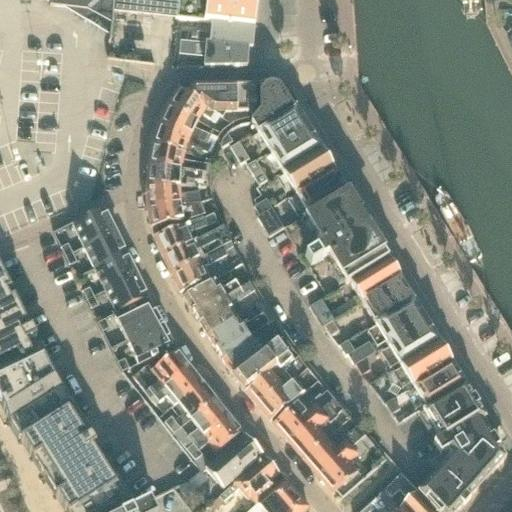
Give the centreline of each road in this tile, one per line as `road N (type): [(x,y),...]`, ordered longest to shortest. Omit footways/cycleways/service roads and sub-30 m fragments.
road 1 (residential): [(311,76),(312,92),(511,420)]
road 2 (residential): [(132,195),(153,274),(204,364),(329,511)]
road 3 (residential): [(132,195),(141,131),(169,84),(311,76)]
road 4 (residential): [(0,247),(132,195)]
